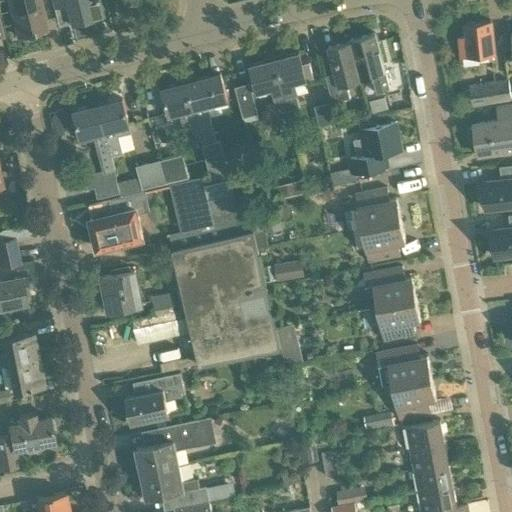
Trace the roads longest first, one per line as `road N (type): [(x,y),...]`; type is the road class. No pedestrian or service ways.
road 1 (residential): [(508,511),(415,0)]
road 2 (residential): [(107,511),(21,77)]
road 3 (residential): [(21,77),(209,30)]
road 4 (residential): [(209,30),(355,0)]
